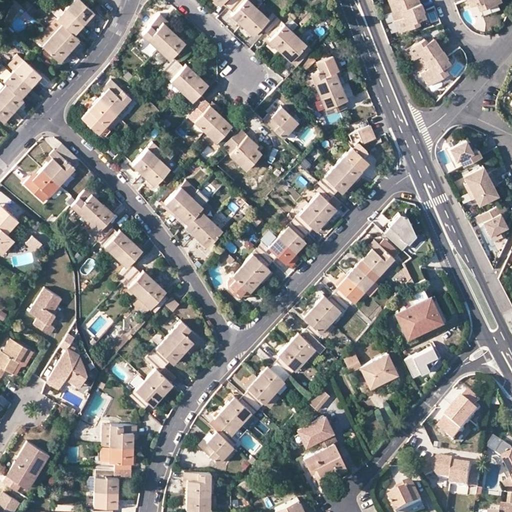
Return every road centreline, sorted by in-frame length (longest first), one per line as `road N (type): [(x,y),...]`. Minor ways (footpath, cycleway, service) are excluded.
road 1 (residential): [(49,110),(172,246),(234,349)]
road 2 (residential): [(234,349),(414,172)]
road 3 (secondary): [(414,172),(493,346)]
road 4 (residential): [(146,511),(174,425),(234,349)]
road 5 (secondary): [(505,331),(427,166)]
road 6 (residential): [(337,511),(443,383)]
road 7 (secondary): [(344,0),(401,139)]
road 8 (secondary): [(414,133),(361,0)]
road 9 (tertiary): [(49,110),(96,59),(131,0)]
